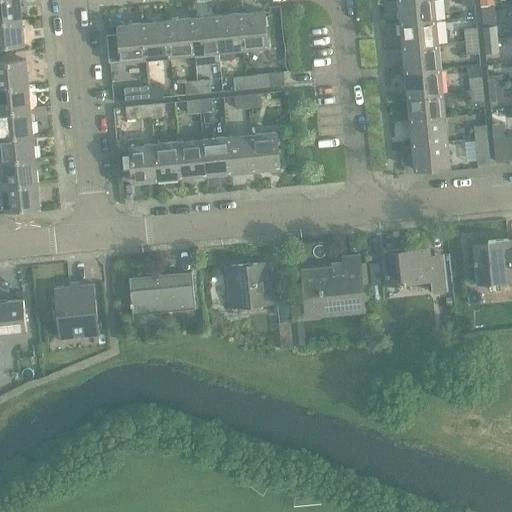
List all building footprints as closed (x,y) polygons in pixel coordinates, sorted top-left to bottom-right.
[(19,0),(0,0),(0,21),(21,19),(19,0)] [(433,0),(397,0),(400,23),(436,20),(433,0)] [(239,13),(243,48),(268,46),(264,10),(239,13)] [(215,15),(218,51),(243,48),(239,13),(215,15)] [(191,17),(194,53),(218,51),(215,15),(191,17)] [(166,20),(170,56),(194,53),(191,17),(166,20)] [(21,19),(0,21),(0,46),(24,44),(21,19)] [(142,22),(146,58),(170,56),(166,20),(142,22)] [(436,20),(400,23),(402,48),(438,44),(436,20)] [(146,58),(142,22),(117,25),(121,60),(146,58)] [(482,27),(483,40),(496,38),(495,26),(482,27)] [(464,29),(465,41),(478,40),(477,27),(464,29)] [(483,40),(485,52),(497,51),(496,38),(483,40)] [(466,54),(479,52),(478,40),(465,41),(466,54)] [(438,44),(402,48),(405,71),(441,68),(438,44)] [(0,87),(28,84),(25,61),(0,63),(0,87)] [(407,95),(443,92),(441,68),(405,71),(407,95)] [(246,76),(247,88),(284,85),(282,72),(246,76)] [(487,76),(488,87),(501,86),(499,74),(487,76)] [(247,88),(246,76),(233,77),(234,90),(247,88)] [(468,77),(469,89),(483,87),(481,76),(468,77)] [(197,80),(198,93),(211,92),(209,79),(197,80)] [(185,82),(185,95),(198,93),(197,80),(185,82)] [(0,111),(30,109),(28,84),(0,87),(0,111)] [(148,85),(150,98),(162,97),(161,84),(148,85)] [(125,100),(150,98),(148,85),(124,87),(125,100)] [(488,87),(489,101),(503,100),(501,86),(488,87)] [(471,103),(484,101),(483,87),(469,89),(471,103)] [(443,92),(407,95),(409,120),(445,117),(443,92)] [(247,95),(249,107),(261,106),(260,93),(247,95)] [(249,107),(247,95),(235,96),(236,109),(249,107)] [(199,99),(200,112),(213,111),(212,98),(199,99)] [(187,114),(200,112),(199,99),(186,100),(187,114)] [(150,104),(151,116),(164,115),(163,103),(150,104)] [(151,116),(150,104),(125,107),(127,119),(151,116)] [(30,109),(0,111),(0,136),(32,133),(30,109)] [(445,117),(409,120),(412,144),(448,140),(445,117)] [(493,136),(506,135),(505,123),(492,125),(493,136)] [(474,138),(487,136),(486,125),(473,126),(474,138)] [(251,134),(255,170),(280,167),(276,132),(251,134)] [(32,133),(0,136),(0,161),(35,158),(32,133)] [(227,137),(230,172),(255,170),(251,134),(227,137)] [(506,135),(493,136),(496,161),(509,160),(506,135)] [(487,136),(474,138),(477,163),(489,162),(487,136)] [(203,139),(206,174),(230,172),(227,137),(203,139)] [(178,141),(182,177),(206,174),(203,139),(178,141)] [(448,140),(412,144),(414,170),(450,166),(448,140)] [(154,144),(158,179),(182,177),(178,141),(154,144)] [(158,179),(154,144),(129,146),(133,182),(158,179)] [(35,158),(0,161),(0,169),(2,185),(37,182),(35,158)] [(37,182),(2,185),(4,210),(4,214),(12,213),(12,209),(40,206),(37,182)] [(476,283),(511,278),(511,251),(508,252),(507,239),(487,241),(487,246),(473,247),(476,283)] [(432,292),(446,291),(443,262),(430,263),(428,248),(382,252),(385,285),(431,281),(432,292)] [(361,310),(361,303),(364,302),(359,254),(343,256),(344,275),(332,276),(331,267),(301,270),(305,308),(346,304),(347,312),(361,310)] [(230,307),(272,303),(268,263),(226,267),(230,307)] [(132,315),(195,309),(191,272),(129,278),(132,315)] [(93,281),(53,285),(59,335),(99,331),(93,281)] [(0,333),(27,331),(24,299),(0,301),(0,333)] [(275,323),(278,322),(281,350),(293,349),(290,320),(288,299),(273,300),(275,323)]
